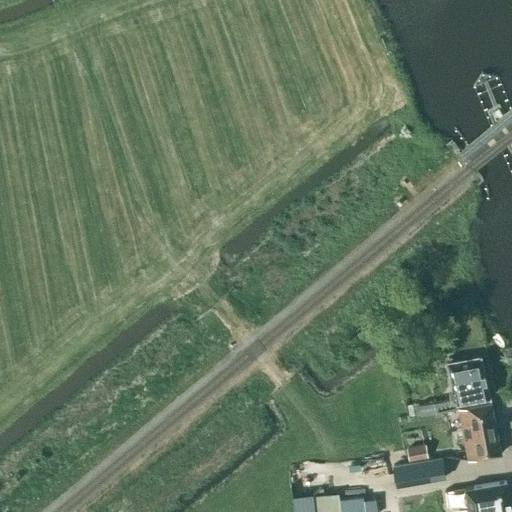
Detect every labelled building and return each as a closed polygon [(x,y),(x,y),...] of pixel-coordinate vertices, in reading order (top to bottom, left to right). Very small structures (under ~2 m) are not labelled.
[(418,404),(420,414),(435,412),(457,408),(456,403),(490,397),(482,355),(448,361),(455,398),(434,402),(418,404)] [(458,408),(468,460),(500,453),(491,402),(458,408)] [(425,444),(406,448),(408,461),(427,457),(425,444)] [(395,488),(422,482),(443,478),(439,457),(405,463),(391,466),(395,488)] [(511,511),(506,481),(473,486),(473,487),(465,488),(468,511),(511,511)] [(312,493),(292,495),(293,511),(362,511),(364,511),(363,495),(338,498),(338,492),(313,495),(312,495),(312,493)] [(415,506),(413,495),(395,498),(397,510),(415,506)]
